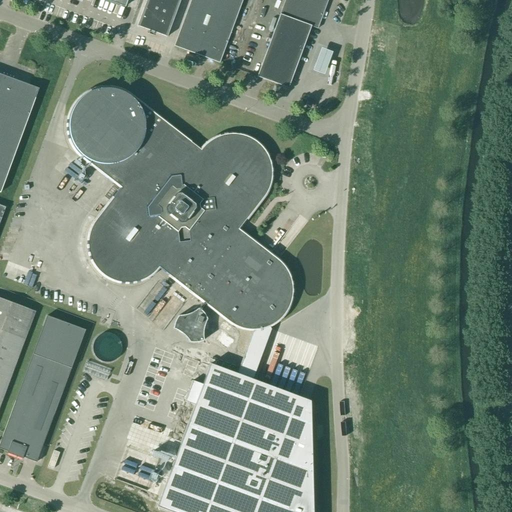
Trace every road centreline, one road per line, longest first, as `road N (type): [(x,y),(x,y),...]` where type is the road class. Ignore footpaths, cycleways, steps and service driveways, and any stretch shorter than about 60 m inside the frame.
road 1 (unclassified): [(342,511),(336,285),(347,133)]
road 2 (unclassified): [(347,133),(313,128),(0,13)]
road 3 (secondary): [(511,219),(511,397)]
road 4 (unclassified): [(347,133),(366,0)]
